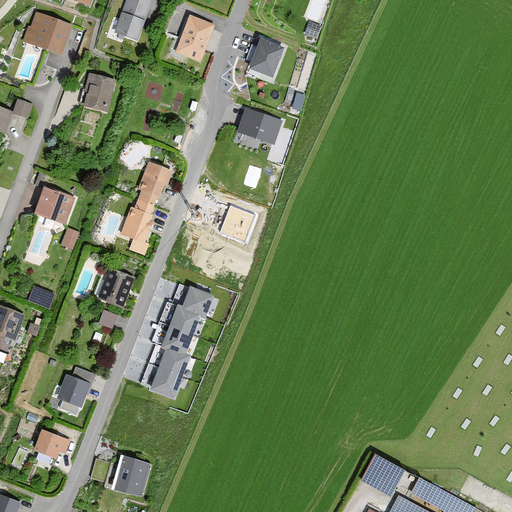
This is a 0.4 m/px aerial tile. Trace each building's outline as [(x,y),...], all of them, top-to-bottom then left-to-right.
[(127,0),(116,32),(136,39),(150,0),(127,0)] [(71,24),(33,10),(22,40),(60,54),(71,24)] [(214,24),(187,13),(173,50),(200,60),(214,24)] [(283,51),(261,43),(251,71),(272,79),(283,51)] [(116,80),(88,73),(80,104),(108,111),(116,80)] [(294,107),(296,90),(287,89),(284,105),(294,107)] [(303,110),(307,93),(298,91),(294,108),(303,110)] [(15,98),(11,111),(27,116),(31,103),(15,98)] [(11,111),(0,106),(0,130),(4,132),(11,111)] [(280,124),(246,112),(240,133),(273,144),(280,124)] [(173,169),(148,160),(121,232),(133,237),(129,248),(143,253),(173,169)] [(74,196),(40,185),(31,212),(65,224),(74,196)] [(255,215),(230,205),(220,232),(245,241),(255,215)] [(80,231),(67,226),(61,243),(74,247),(80,231)] [(134,276),(108,266),(96,297),(122,307),(134,276)] [(50,307),(56,292),(36,285),(31,300),(50,307)] [(214,296),(190,287),(182,308),(201,315),(206,317),(214,296)] [(23,314),(0,305),(0,335),(12,341),(23,314)] [(186,356),(201,315),(182,308),(178,307),(163,348),(166,349),(186,356)] [(123,315),(103,308),(99,321),(119,327),(123,315)] [(186,356),(166,349),(150,390),(174,399),(190,358),(186,356)] [(88,382),(62,373),(54,397),(80,406),(88,382)] [(69,438),(38,427),(29,450),(52,458),(56,448),(64,451),(69,438)] [(366,477),(380,484),(386,473),(390,475),(397,462),(380,452),(366,477)] [(99,479),(105,458),(97,456),(91,476),(99,479)] [(150,464),(124,457),(115,488),(141,496),(150,464)] [(395,491),(384,511),(472,511),(475,507),(417,476),(405,497),(395,491)] [(0,511),(15,511),(20,502),(0,494),(0,511)]
